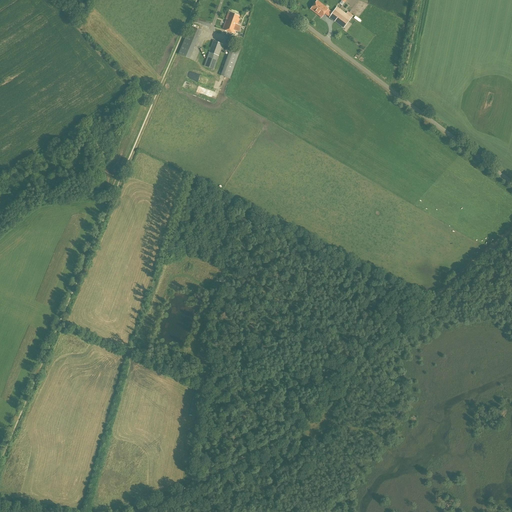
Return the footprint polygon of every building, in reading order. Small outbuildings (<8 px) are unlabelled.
[(324,14),(328,9),(317,1),(311,9),(322,18),(324,14)] [(346,14),(337,7),(332,12),(329,17),(344,28),(351,18),(353,16),(348,12),(346,14)] [(329,17),(332,12),(328,9),(324,14),(329,17)] [(238,32),(241,26),(237,25),(239,20),(238,19),(239,16),(228,12),(226,19),(223,30),(234,34),(235,31),(238,32)] [(209,28),(211,23),(196,17),(194,23),(209,28)] [(202,31),(194,28),(190,26),(178,54),(190,59),(202,31)] [(214,70),(223,44),(213,41),(204,66),(214,70)] [(230,79),(240,51),(226,46),(225,50),(229,52),(220,76),(230,79)]
